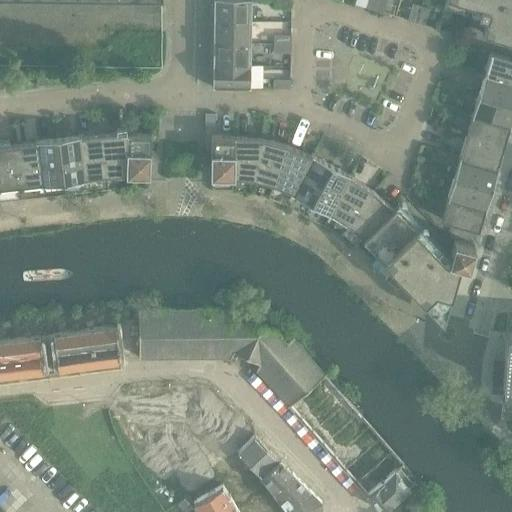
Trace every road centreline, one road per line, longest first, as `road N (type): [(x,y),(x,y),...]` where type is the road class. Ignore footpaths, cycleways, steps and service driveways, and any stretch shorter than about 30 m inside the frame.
road 1 (residential): [(362,511),(225,371),(0,388)]
road 2 (residential): [(298,111),(314,7),(433,39),(399,140)]
road 3 (residential): [(511,415),(482,408),(471,376),(511,224)]
road 4 (residential): [(179,98),(0,112)]
road 5 (residential): [(298,111),(179,98)]
